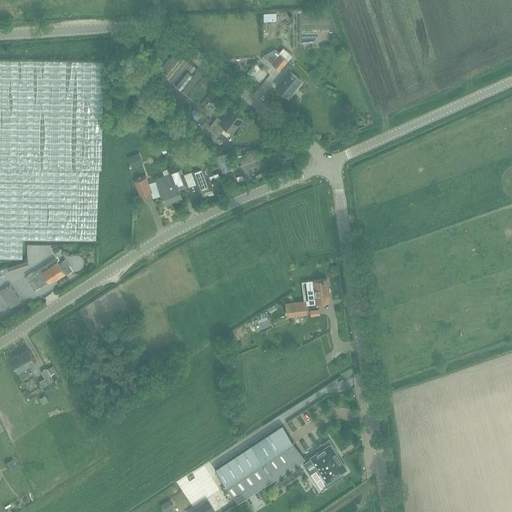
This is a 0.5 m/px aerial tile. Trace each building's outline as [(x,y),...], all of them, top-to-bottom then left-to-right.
[(276,20),(263,20),(263,28),(276,28),(276,20)] [(275,50),(263,56),(286,75),(276,87),(288,97),(301,81),(289,71),(294,65),(275,50)] [(244,56),(246,61),(257,58),(256,53),(244,56)] [(0,258),(22,258),(23,239),(96,240),(97,170),(101,170),(103,61),(0,59),(0,258)] [(247,81),(261,88),(265,80),(251,73),(247,81)] [(217,117),(209,127),(219,135),(222,131),(228,136),(231,132),(232,133),(232,132),(242,119),(243,119),(231,109),(231,110),(222,122),(217,117)] [(168,169),(170,174),(164,176),(173,202),(182,198),(179,189),(182,188),(182,189),(188,186),(179,164),(168,169)] [(192,171),(200,192),(212,187),(204,167),(192,171)] [(173,202),(164,176),(156,180),(156,181),(148,184),(152,192),(151,193),(153,198),(162,195),(165,205),(173,202)] [(135,182),(140,197),(151,193),(152,192),(148,184),(146,177),(135,182)] [(163,206),(165,211),(180,205),(178,201),(163,206)] [(26,277),(34,290),(48,281),(49,283),(64,273),(55,259),(26,277)] [(327,279),(313,281),(307,282),(310,302),(316,301),(316,303),(330,301),(327,279)] [(0,291),(0,292),(10,308),(21,301),(10,285),(0,291)] [(286,304),(287,316),(307,314),(306,302),(286,304)] [(10,359),(15,368),(22,379),(28,376),(26,373),(31,370),(29,366),(35,362),(28,349),(10,359)] [(41,372),(45,378),(39,381),(42,387),(54,381),(47,368),(41,372)] [(25,389),(29,397),(36,393),(32,386),(25,389)] [(215,469),(235,500),(303,455),(283,425),(215,469)] [(337,452),(329,440),(318,447),(321,451),(311,457),(312,458),(304,464),(310,473),(318,468),(330,485),(342,477),(340,473),(346,469),(335,453),(337,452)] [(8,476),(15,474),(13,468),(6,469),(8,476)] [(212,511),(214,511),(207,501),(190,511),(212,511)]
